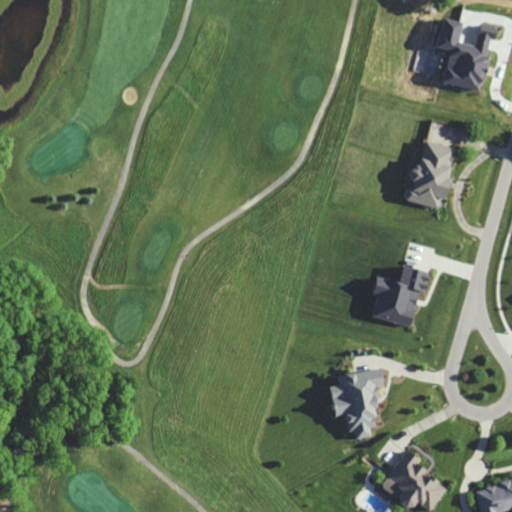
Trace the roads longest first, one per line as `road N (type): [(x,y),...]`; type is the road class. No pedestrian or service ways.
road 1 (residential): [(476,283),(451,369),(453,395),(484,413),(505,405),(511,390)]
road 2 (residential): [(511,152),(476,283)]
